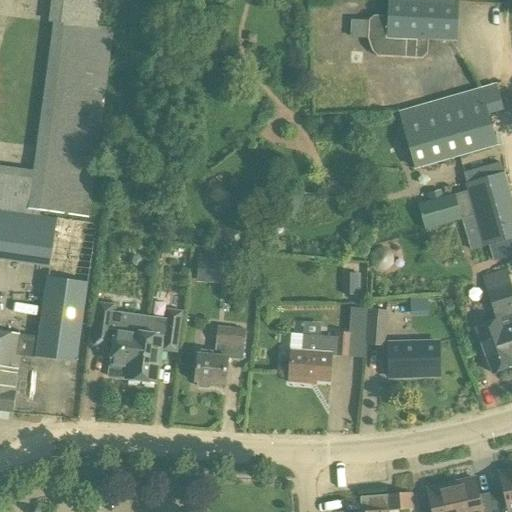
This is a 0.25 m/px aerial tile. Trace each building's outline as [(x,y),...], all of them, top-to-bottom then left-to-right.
[(98,28),(101,0),(50,0),(48,24),(52,24),(32,172),(0,167),(0,260),(50,268),(48,278),(47,278),(38,339),(23,337),(0,333),(0,411),(12,413),(20,357),(77,365),(87,291),(90,268),(97,225),(57,219),(56,219),(39,216),(40,212),(88,219),(114,30),(98,28)] [(457,41),(460,1),(434,0),(389,0),(389,16),(389,18),(374,17),(369,21),(368,39),(373,50),(378,56),(423,58),(428,53),(429,39),(457,41)] [(416,170),(496,147),(486,111),(502,106),(496,85),(480,90),(479,89),(399,112),(416,170)] [(463,219),(472,251),(475,250),(484,247),(511,239),(511,201),(504,173),(467,183),(466,183),(464,184),(466,192),(442,199),(440,191),(434,193),(427,195),(429,203),(418,206),(425,230),(434,228),(463,219)] [(133,176),(115,174),(113,192),(131,194),(133,176)] [(229,286),(231,254),(198,252),(196,283),(229,286)] [(511,288),(505,269),(481,278),(496,322),(477,329),(492,374),(511,366),(511,288)] [(349,334),(351,334),(350,357),(364,358),(368,310),(351,309),(349,334)] [(384,347),(387,312),(369,310),(365,346),(384,347)] [(141,354),(145,317),(110,312),(108,330),(116,331),(109,378),(125,380),(128,353),(141,354)] [(128,353),(125,380),(156,384),(162,337),(166,337),(168,320),(145,317),(141,354),(128,353)] [(244,348),(245,330),(217,327),(215,345),(244,348)] [(415,344),(415,335),(400,336),(400,344),(389,345),(390,378),(438,377),(438,343),(415,344)] [(337,356),(338,338),(302,336),(301,352),(291,351),(291,362),(282,362),(278,366),(278,373),(281,377),(290,378),(289,384),(308,385),(308,381),(329,383),(330,356),(337,356)] [(225,386),(228,358),(198,355),(195,383),(198,383),(198,386),(199,388),(207,389),(210,387),(210,384),(225,386)] [(506,511),(511,511),(511,471),(498,475),(506,511)] [(449,486),(455,511),(482,511),(475,480),(449,486)] [(430,511),(455,511),(449,486),(426,492),(430,511)] [(389,511),(410,510),(409,494),(388,495),(389,511)]
